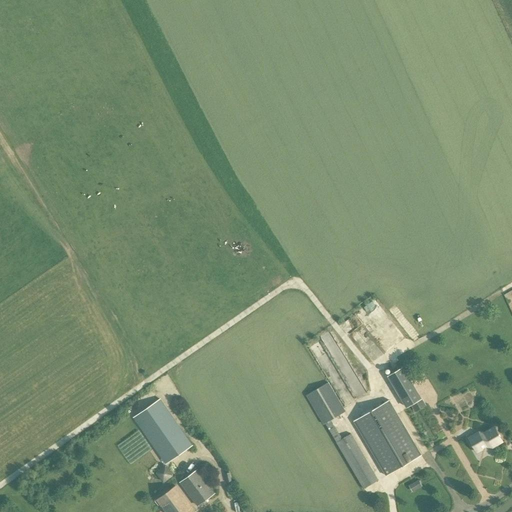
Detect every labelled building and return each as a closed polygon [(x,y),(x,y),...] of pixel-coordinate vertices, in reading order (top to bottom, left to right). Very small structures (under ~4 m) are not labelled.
[(346,320),(350,328),(358,325),(355,316),(346,320)] [(412,404),(416,411),(425,406),(402,368),(388,376),(407,407),(412,404)] [(364,489),(378,481),(350,434),(341,439),(330,421),(345,412),(328,383),(306,395),(324,424),(325,424),(364,489)] [(134,418),(166,464),(192,446),(160,400),(134,418)] [(421,455),(389,400),(353,421),(386,476),(421,455)] [(484,433),(478,432),(468,438),(477,453),(487,447),(492,448),(503,442),(494,427),(484,433)] [(197,506),(214,494),(197,470),(180,483),(197,506)] [(408,486),(412,492),(422,486),(419,480),(408,486)] [(195,511),(196,511),(195,511),(194,511),(175,486),(157,500),(165,511),(195,511)]
